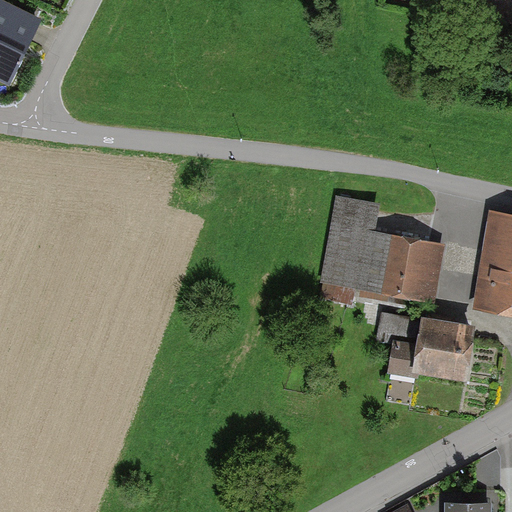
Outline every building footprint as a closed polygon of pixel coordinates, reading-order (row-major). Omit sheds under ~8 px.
[(53,19),(9,0),(0,0),(0,75),(25,86),(53,19)] [(511,16),(511,0),(444,0),(444,7),(511,16)] [(380,203),(335,195),(318,299),(353,305),(354,299),(436,312),(447,242),(375,230),(380,203)] [(475,310),(511,316),(511,212),(493,210),(475,310)] [(416,343),(392,339),(386,372),(417,378),(414,373),(468,382),(477,327),(420,318),(416,343)] [(491,511),(491,502),(445,503),(445,511),(491,511)] [(413,511),(409,503),(392,511),(413,511)]
